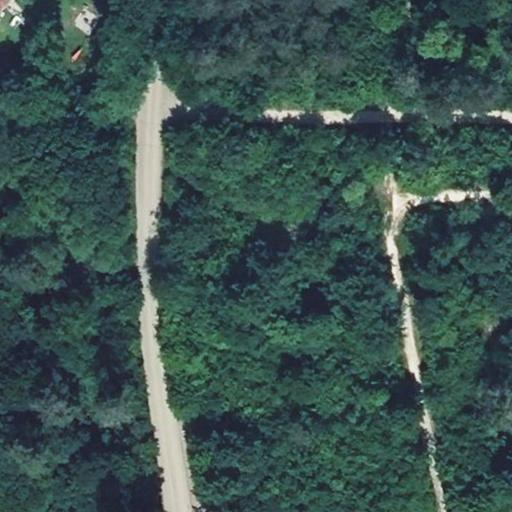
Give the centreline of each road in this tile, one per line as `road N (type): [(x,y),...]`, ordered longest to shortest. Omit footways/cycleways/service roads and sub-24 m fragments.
road 1 (track): [(168,0),(152,114),(157,381),(172,511)]
road 2 (track): [(511,120),(152,114),(0,125)]
